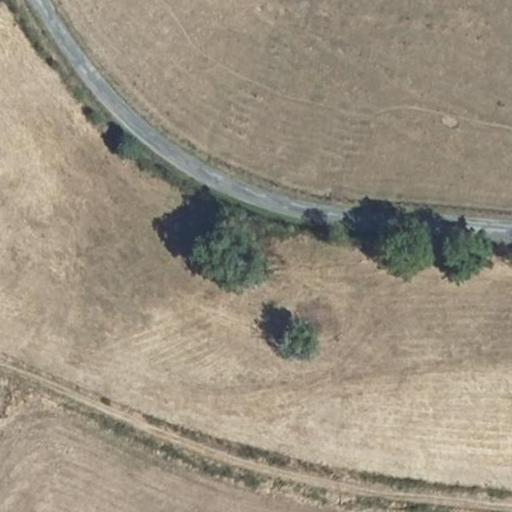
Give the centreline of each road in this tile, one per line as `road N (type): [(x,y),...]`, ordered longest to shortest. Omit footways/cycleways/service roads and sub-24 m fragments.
road 1 (unclassified): [(39,0),(131,128),(259,200),(511,236)]
road 2 (track): [(511,497),(307,468),(210,439),(0,354)]
